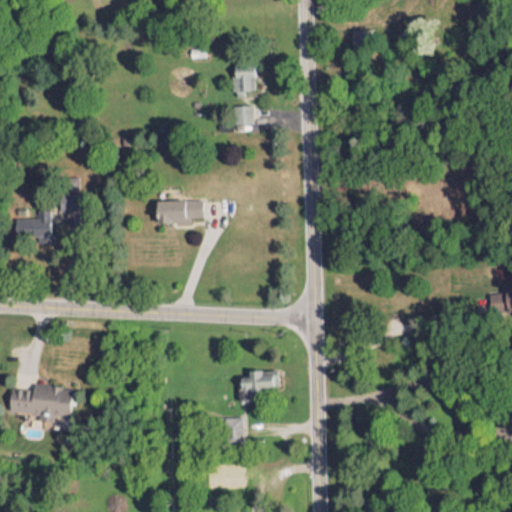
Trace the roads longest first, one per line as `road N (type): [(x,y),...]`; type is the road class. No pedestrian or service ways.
road 1 (tertiary): [(302,0),(315,511)]
road 2 (residential): [(0,311),(311,326)]
